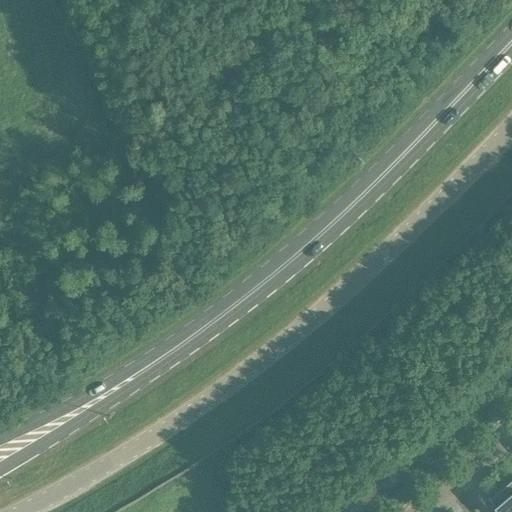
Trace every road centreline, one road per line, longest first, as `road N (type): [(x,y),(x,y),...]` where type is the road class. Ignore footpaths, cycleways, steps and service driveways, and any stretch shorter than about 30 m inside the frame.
road 1 (unclassified): [(10,511),(143,440),(282,340),(511,128)]
road 2 (primary): [(231,309),(348,211),(511,46)]
road 3 (primary): [(0,469),(144,379),(231,309)]
road 4 (primary): [(231,309),(95,392),(0,436)]
road 5 (residential): [(418,511),(511,429)]
